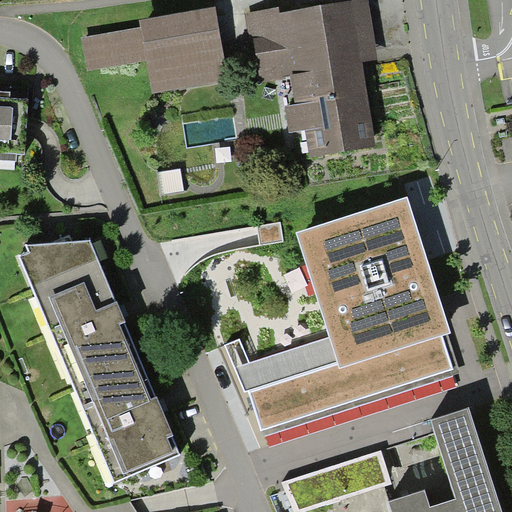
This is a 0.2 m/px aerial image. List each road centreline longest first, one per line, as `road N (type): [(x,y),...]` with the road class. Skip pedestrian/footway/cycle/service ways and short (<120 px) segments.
road 1 (residential): [(0,28),(42,43),(74,88),(253,511)]
road 2 (secondary): [(437,0),(457,120),(511,303)]
